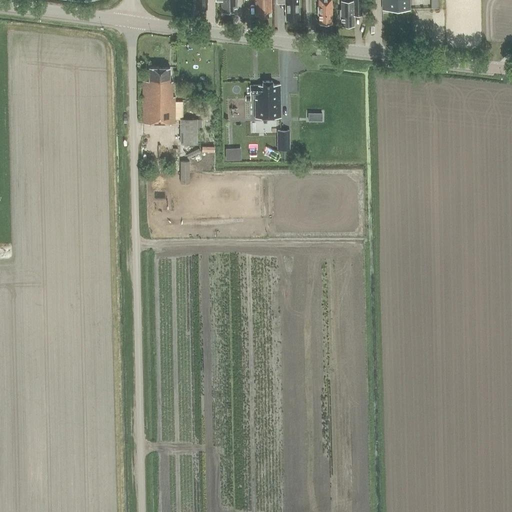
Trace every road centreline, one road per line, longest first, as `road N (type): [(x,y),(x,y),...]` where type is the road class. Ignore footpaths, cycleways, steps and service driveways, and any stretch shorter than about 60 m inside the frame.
road 1 (unclassified): [(141,511),(130,22)]
road 2 (tertiary): [(511,70),(130,22)]
road 3 (tertiary): [(130,22),(0,6)]
